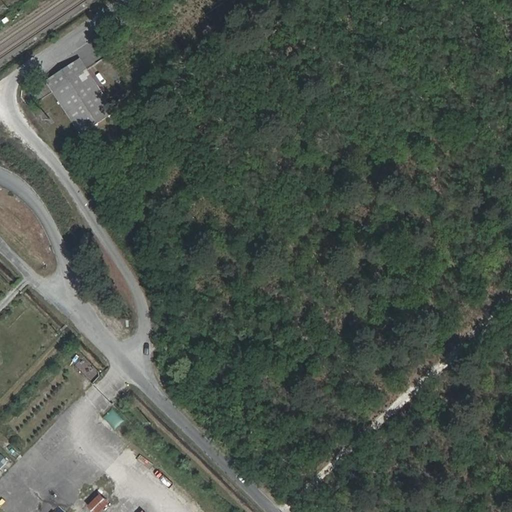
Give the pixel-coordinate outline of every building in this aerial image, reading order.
[(80,57),(46,77),(53,88),(87,67),(80,57)] [(82,132),(115,110),(87,67),(53,88),(82,132)] [(97,511),(98,511),(110,501),(101,492),(89,504),(97,511)] [(67,511),(56,499),(41,511),(67,511)] [(145,511),(135,501),(123,511),(145,511)]
